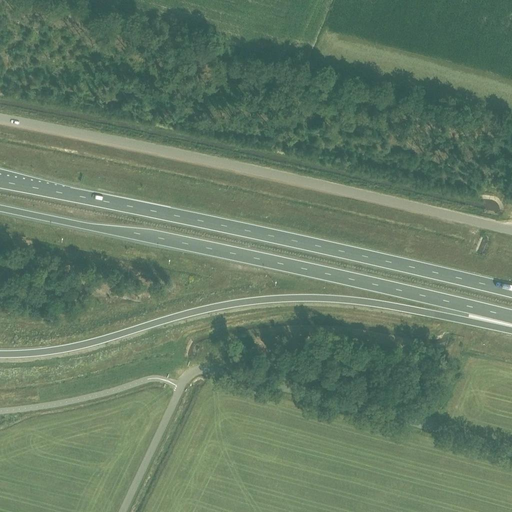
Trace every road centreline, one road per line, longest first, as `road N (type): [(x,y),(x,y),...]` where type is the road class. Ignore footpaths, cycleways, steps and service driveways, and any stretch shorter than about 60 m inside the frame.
road 1 (unclassified): [(511,229),(0,118)]
road 2 (trunk): [(0,208),(311,268),(511,318)]
road 3 (trunk): [(511,291),(0,181)]
road 4 (trunk): [(0,351),(70,345),(204,308),(275,299),(347,300),(511,326)]
road 5 (unclassified): [(511,449),(201,370),(183,383),(123,511)]
